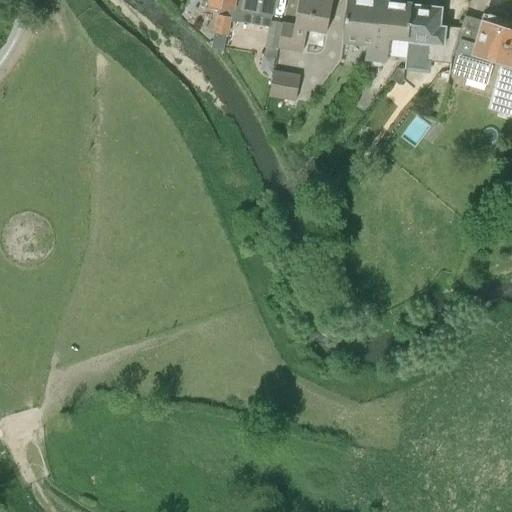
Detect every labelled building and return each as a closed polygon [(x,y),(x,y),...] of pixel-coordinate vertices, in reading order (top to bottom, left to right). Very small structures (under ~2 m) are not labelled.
[(214,31),(227,34),(233,0),(211,0),(209,9),(219,11),(214,31)] [(233,0),(227,34),(228,34),(230,20),(270,27),(264,55),(276,58),(283,23),(271,21),(274,0),(233,0)] [(326,34),(329,17),(332,0),(298,0),(297,11),(294,26),(283,23),(279,47),(302,52),(306,30),(326,34)] [(374,61),(381,1),(368,0),(346,0),(345,18),(343,43),(366,45),(365,60),(374,61)] [(405,56),(409,4),(407,4),(405,1),(404,0),(401,0),(398,0),(395,3),(381,1),(374,61),(386,61),(386,55),(405,56)] [(453,56),(461,28),(439,26),(441,8),(437,7),(435,4),(427,3),(424,6),(409,4),(405,56),(406,56),(405,70),(429,72),(430,61),(450,63),(451,55),(453,56)] [(511,30),(509,30),(511,24),(501,21),(501,19),(498,17),(498,16),(491,14),(491,15),(487,15),(487,17),(485,16),(483,23),(464,17),(461,28),(453,56),(455,57),(450,74),(485,84),(494,56),(511,62),(511,66),(503,64),(494,88),(506,92),(499,110),(511,114),(511,30)] [(403,81),(404,69),(397,68),(391,79),(400,85),(403,81)] [(300,76),(274,71),(269,96),(295,101),(300,76)] [(352,185),(338,175),(327,190),(342,201),(352,185)] [(511,196),(511,178),(500,182),(505,199),(511,196)]
